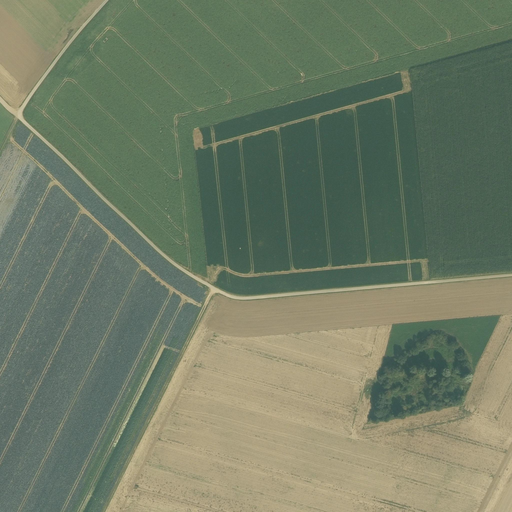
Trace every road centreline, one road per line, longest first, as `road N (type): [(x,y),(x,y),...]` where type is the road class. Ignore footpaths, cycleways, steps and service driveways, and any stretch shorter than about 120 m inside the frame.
road 1 (track): [(511,274),(228,296),(164,255),(16,115)]
road 2 (track): [(214,289),(103,511)]
road 3 (track): [(110,0),(16,115)]
